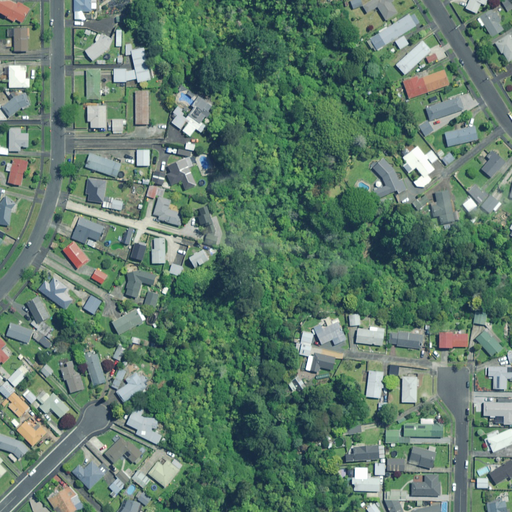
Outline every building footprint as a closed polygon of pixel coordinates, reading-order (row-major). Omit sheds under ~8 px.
[(0,0),(0,12),(9,18),(8,20),(14,23),(16,21),(22,24),(29,9),(11,0),(0,0)] [(91,0),(73,0),(74,13),(91,13),(91,0)] [(362,6),(360,0),(354,0),(350,1),(353,9),(362,6)] [(392,0),(372,0),(362,6),(367,14),(377,8),(385,21),(397,14),(390,2),(392,0)] [(458,0),(456,4),(465,9),(476,14),(481,4),(485,6),(488,0),(458,0)] [(511,9),(511,1),(511,0),(503,0),(501,2),(507,12),(511,9)] [(496,12),(493,13),(491,9),(476,18),(482,27),(484,25),(492,37),(503,30),(498,22),(501,21),(496,12)] [(416,26),(415,25),(420,23),(414,14),(410,17),(408,14),(366,41),(371,49),(374,47),(377,51),(394,40),(400,50),(408,45),(402,35),(416,26)] [(27,39),(27,28),(7,29),(7,37),(14,37),(14,52),(28,52),(28,39),(27,39)] [(511,33),(508,36),(495,44),(501,55),(503,54),(508,62),(511,59),(511,33)] [(99,34),(97,34),(94,41),(96,42),(96,43),(84,51),(92,62),(108,49),(113,40),(99,34)] [(126,72),(128,81),(137,80),(137,83),(150,81),(150,77),(152,76),(151,67),(147,68),(142,41),(123,45),(126,57),(132,55),(135,71),(126,72)] [(431,51),(422,42),(396,66),(405,75),(431,51)] [(437,59),(434,54),(426,59),(429,64),(437,59)] [(20,66),(9,66),(9,88),(29,88),(29,79),(25,79),(25,70),(20,70),(20,66)] [(126,69),(114,69),(114,71),(112,71),(112,76),(114,76),(114,83),(125,83),(126,69)] [(99,100),(100,70),(87,70),(86,100),(99,100)] [(449,86),(444,71),(422,78),(422,75),(403,82),(409,99),(449,86)] [(148,125),(149,92),(136,92),(135,125),(148,125)] [(26,93),(15,97),(2,107),(9,118),(21,109),(30,105),(26,93)] [(205,127),(201,123),(205,118),(206,119),(215,107),(203,97),(186,120),(182,117),(185,113),(177,108),(173,113),(177,116),(171,124),(190,137),(195,129),(201,133),(205,127)] [(464,110),(459,97),(425,108),(429,122),(464,110)] [(105,129),(106,107),(88,107),(87,122),(90,122),(90,128),(105,129)] [(123,120),(113,120),(112,131),(123,132),(123,120)] [(433,132),(427,121),(418,126),(424,137),(433,132)] [(478,140),(474,127),(444,133),(448,147),(478,140)] [(21,129),(10,129),(9,152),(20,152),(20,147),(27,148),(28,135),(20,134),(21,129)] [(4,148),(0,147),(0,155),(8,156),(8,150),(7,149),(8,146),(4,146),(4,148)] [(431,165),(437,160),(431,151),(424,156),(417,147),(403,158),(407,163),(403,166),(408,174),(416,168),(422,176),(415,181),(421,189),(439,175),(434,170),(431,165)] [(149,151),(137,151),(137,166),(149,166),(149,151)] [(506,163),(494,152),(488,158),(490,160),(481,170),(491,179),(506,163)] [(455,160),(450,153),(443,158),(448,165),(455,160)] [(121,164),(90,154),(86,168),(116,178),(121,164)] [(26,161),(14,159),(12,165),(7,164),(6,171),(10,172),(8,184),(21,186),(26,161)] [(167,175),(171,186),(181,182),(185,191),(196,186),(185,159),(168,166),(171,174),(167,175)] [(399,180),(396,174),(383,159),(372,168),(382,180),(385,185),(373,192),(377,200),(396,191),(398,194),(407,189),(402,179),(399,180)] [(106,182),(88,179),(85,194),(88,195),(87,201),(103,204),(106,182)] [(484,191),(483,193),(475,185),(468,193),(479,204),(486,197),(488,195),(484,191)] [(158,188),(149,186),(146,197),(155,199),(158,188)] [(450,202),(448,191),(434,194),(437,206),(431,207),(433,218),(439,217),(440,224),(454,221),(452,212),(454,212),(452,202),(450,202)] [(429,202),(423,195),(412,204),(418,212),(429,202)] [(5,196),(0,203),(0,224),(9,226),(11,211),(16,204),(5,196)] [(501,205),(490,196),(481,207),(489,214),(493,210),(495,212),(501,205)] [(171,201),(159,197),(153,215),(159,217),(158,220),(180,227),(181,221),(180,220),(182,214),(168,210),(171,201)] [(123,200),(108,198),(107,203),(103,202),(102,208),(121,211),(123,200)] [(464,202),(465,204),(465,205),(470,211),(477,205),(471,199),(469,201),(467,199),(464,202)] [(213,224),(207,207),(196,210),(202,228),(208,226),(213,224)] [(104,227),(80,218),(71,239),(85,245),(95,249),(99,239),(103,240),(107,231),(103,229),(104,227)] [(218,238),(208,235),(206,245),(216,248),(218,238)] [(165,239),(154,239),(154,250),(152,250),(152,264),(165,264),(165,239)] [(89,261),(74,242),(63,251),(78,270),(89,261)] [(208,261),(201,251),(188,258),(195,269),(208,261)] [(182,267),(172,264),(169,273),(179,277),(182,267)] [(107,276),(97,269),(91,278),(101,285),(107,276)] [(126,273),(128,282),(124,294),(137,298),(141,283),(152,286),(156,275),(139,270),(126,273)] [(59,282),(56,285),(53,282),(50,285),(46,282),(39,291),(65,310),(72,301),(63,294),(68,288),(59,282)] [(158,295),(148,293),(144,306),(154,309),(158,295)] [(101,302),(91,296),(83,309),(93,315),(101,302)] [(37,330),(31,337),(39,344),(46,349),(50,344),(43,338),(51,329),(42,322),(49,318),(38,297),(26,303),(34,319),(30,324),(37,330)] [(145,322),(139,309),(112,323),(118,336),(145,322)] [(487,315),(475,313),(473,324),(485,326),(487,315)] [(360,326),(359,315),(348,316),(350,327),(360,326)] [(31,337),(33,331),(10,323),(6,336),(29,344),(31,337)] [(346,340),(337,323),(322,330),(320,325),(313,328),(321,345),(332,340),(334,346),(346,340)] [(384,329),(370,328),(369,331),(357,329),(356,343),(382,346),(384,329)] [(492,337),(483,328),(479,333),(481,335),(475,340),(491,357),(496,352),(498,354),(503,349),(492,337)] [(398,332),(398,334),(390,333),(388,344),(396,345),(396,347),(421,349),(423,335),(398,332)] [(310,349),(312,335),(302,333),(300,344),(296,343),(294,354),(308,357),(306,371),(319,373),(320,368),(332,371),(335,358),(320,355),(320,351),(310,349)] [(439,335),(439,350),(452,349),(452,348),(468,347),(467,335),(439,335)] [(6,345),(1,340),(0,338),(0,363),(1,362),(3,364),(11,357),(3,348),(6,345)] [(128,346),(120,342),(113,358),(120,362),(128,346)] [(91,356),(90,352),(82,355),(93,386),(105,382),(96,355),(91,356)] [(76,374),(72,362),(60,366),(65,381),(66,381),(70,394),(83,389),(78,373),(76,374)] [(53,372),(46,365),(40,371),(47,378),(53,372)] [(399,366),(390,365),(388,375),(398,376),(399,366)] [(511,367),(511,368),(511,366),(504,366),(504,368),(486,368),(486,377),(493,377),(493,390),(506,390),(506,379),(511,379),(511,367)] [(25,377),(18,370),(7,380),(14,387),(25,377)] [(126,373),(119,370),(111,387),(117,390),(126,373)] [(383,373),(369,372),(366,397),(380,399),(383,373)] [(146,389),(137,375),(130,380),(131,382),(116,393),(124,404),(146,389)] [(305,388),(298,377),(287,384),(292,392),(296,389),(298,392),(305,388)] [(417,378),(402,378),(402,403),(416,403),(417,378)] [(14,391),(6,382),(0,387),(0,392),(6,399),(14,391)] [(40,399),(38,396),(36,398),(28,390),(22,396),(31,405),(33,403),(38,408),(35,410),(44,418),(47,415),(54,413),(60,419),(69,410),(52,393),(50,395),(47,392),(40,399)] [(14,393),(8,400),(11,403),(7,407),(20,418),(30,408),(14,393)] [(511,402),(493,402),(493,403),(483,403),(483,417),(504,417),(503,425),(511,425),(511,402)] [(145,409),(135,403),(126,425),(137,430),(135,435),(158,445),(162,437),(151,432),(152,430),(157,429),(158,418),(156,418),(154,418),(152,419),(150,418),(149,418),(147,418),(145,418),(143,417),(142,417),(145,409)] [(388,404),(379,404),(378,413),(387,414),(388,404)] [(46,433),(33,418),(28,422),(27,420),(16,430),(32,447),(46,433)] [(443,425),(438,421),(435,425),(433,425),(433,419),(420,419),(420,424),(404,424),(404,437),(443,438),(443,425)] [(361,426),(346,427),(347,435),(362,433),(361,426)] [(511,429),(509,430),(487,440),(493,453),(511,444),(511,429)] [(400,431),(385,431),(385,444),(400,444),(400,431)] [(116,443),(104,455),(114,465),(123,456),(132,465),(143,454),(129,440),(126,443),(118,434),(112,440),(116,443)] [(20,442),(0,435),(0,449),(12,453),(19,460),(30,451),(20,442)] [(346,455),(346,463),(379,460),(379,459),(385,459),(384,445),(353,447),(353,455),(346,455)] [(436,453),(413,447),(409,464),(432,470),(436,453)] [(404,459),(387,459),(387,472),(404,472),(404,459)] [(511,462),(510,460),(488,474),(496,486),(508,478),(510,481),(511,479),(511,462)] [(179,470),(167,461),(162,467),(158,463),(148,475),(165,488),(179,470)] [(97,469),(92,463),(83,471),(79,466),(72,473),(89,490),(109,471),(102,464),(97,469)] [(119,471),(112,463),(108,467),(115,475),(119,471)] [(379,487),(384,488),(385,464),(375,464),(375,468),(347,467),(347,486),(354,486),(354,492),(379,493),(379,487)] [(117,480),(109,488),(113,492),(109,495),(112,498),(130,481),(121,471),(114,477),(117,480)] [(150,480),(140,472),(133,481),(143,489),(150,480)] [(439,475),(424,475),(424,483),(412,483),(411,496),(441,497),(442,482),(439,482),(439,475)] [(488,489),(488,479),(477,479),(477,489),(488,489)] [(63,490),(58,493),(56,491),(46,498),(54,510),(52,511),(53,511),(76,511),(83,508),(70,488),(65,492),(63,490)] [(384,490),(383,501),(388,511),(403,511),(399,501),(406,502),(407,491),(384,490)] [(152,499),(143,492),(137,500),(146,507),(152,499)] [(137,511),(140,504),(127,500),(124,508),(120,511),(137,511)] [(507,511),(506,500),(486,502),(487,511),(507,511)]
